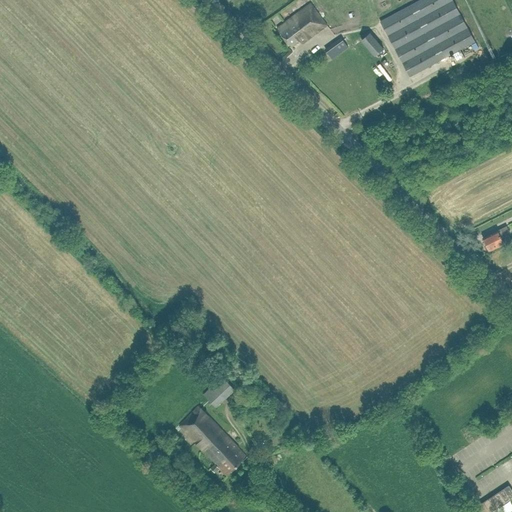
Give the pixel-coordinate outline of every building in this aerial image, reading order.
[(329,0),(325,0),(322,3),(328,9),(333,5),(329,0)] [(410,76),(476,41),(453,0),(420,0),(380,21),(410,76)] [(312,2),(277,28),(291,47),(300,40),(302,44),(328,24),(312,2)] [(367,62),(375,56),(385,48),(371,32),(353,46),(367,62)] [(335,43),(334,41),(324,48),(332,58),(348,47),(342,38),(335,43)] [(426,89),(437,84),(435,79),(423,84),(426,89)] [(413,96),(420,92),(416,85),(409,89),(413,96)] [(489,251),(505,243),(502,237),(510,233),(507,226),(499,230),(483,237),(489,251)] [(203,394),(216,407),(236,389),(223,376),(203,394)] [(247,456),(199,405),(179,424),(216,463),(211,468),(215,472),(220,467),(227,475),(247,456)]
